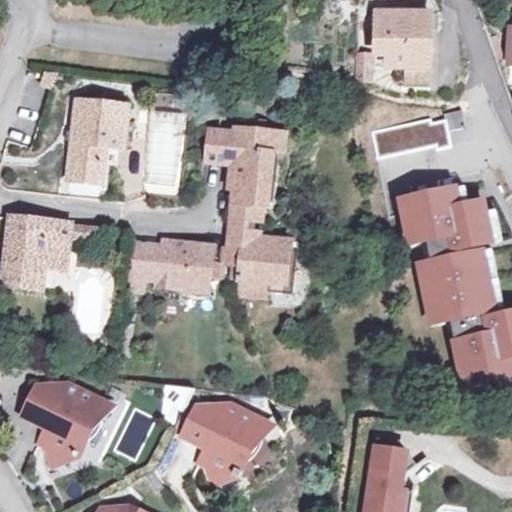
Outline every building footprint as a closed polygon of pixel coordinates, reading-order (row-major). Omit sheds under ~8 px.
[(432,70),(433,17),(381,15),(380,55),(391,56),(390,69),(408,69),(432,70)] [(372,58),(360,58),(360,84),(372,84),(372,58)] [(431,85),(432,70),(408,69),(407,85),(431,85)] [(55,77),(45,76),(41,89),(50,91),(55,77)] [(125,152),(130,108),(79,102),(69,182),(101,186),(106,150),(125,152)] [(464,112),(445,116),(446,121),(447,121),(450,132),(467,129),(464,112)] [(432,120),(372,132),(377,160),(436,148),(437,152),(453,149),(450,132),(447,121),(446,121),(433,124),(432,120)] [(253,121),(251,130),(264,132),(265,122),(253,121)] [(235,189),(232,221),(248,222),(249,207),(265,209),(269,210),(274,152),(276,133),(264,132),(251,130),(236,129),(236,136),(209,133),(206,162),(232,164),(230,188),(235,189)] [(276,133),(274,152),(285,153),(286,134),(276,133)] [(467,188),(456,190),(460,209),(471,207),(467,188)] [(456,190),(402,201),(411,245),(442,239),(450,237),(453,252),(455,252),(493,244),(487,214),(485,204),(471,207),(460,209),(456,190)] [(264,224),(265,209),(249,207),(248,222),(264,224)] [(487,214),(491,236),(502,234),(497,212),(487,214)] [(69,240),(71,226),(17,221),(13,246),(8,246),(3,287),(37,290),(41,268),(66,270),(69,240)] [(232,221),(231,231),(247,232),(248,222),(232,221)] [(71,226),(69,240),(99,243),(101,228),(71,226)] [(247,232),(231,231),(227,264),(243,266),(241,294),(268,296),(269,283),(289,285),(293,241),(261,238),(261,233),(247,232)] [(502,234),(491,236),(493,244),(503,242),(502,234)] [(450,237),(442,239),(445,254),(453,252),(450,237)] [(162,251),(133,248),(129,291),(144,292),(145,278),(159,279),(158,285),(209,291),(213,250),(163,244),(162,251)] [(445,254),(431,257),(432,264),(455,260),(455,252),(453,252),(445,254)] [(495,259),(493,252),(483,254),(485,261),(495,259)] [(432,264),(420,267),(432,325),(496,312),(494,304),(485,261),(483,254),(455,260),(432,264)] [(504,302),(495,259),(485,261),(494,304),(504,302)] [(269,283),(268,296),(288,298),(289,285),(269,283)] [(505,310),(504,302),(494,304),(496,312),(505,310)] [(490,337),(455,344),(465,388),(497,381),(504,380),(511,378),(511,316),(487,321),(490,337)] [(460,326),(462,335),(468,333),(466,324),(460,326)] [(504,380),(497,381),(499,392),(507,390),(504,380)] [(198,391),(167,388),(163,416),(172,420),(180,404),(189,409),(198,391)] [(50,432),(44,442),(54,448),(52,452),(56,467),(80,460),(98,423),(115,410),(73,389),(40,389),(26,420),(50,432)] [(235,408),(200,409),(185,438),(209,450),(204,460),(213,465),(210,471),(215,487),(241,478),(259,441),(277,431),(235,408)] [(399,446),(380,443),(373,509),(379,510),(379,511),(409,511),(415,511),(417,494),(403,492),(404,486),(399,485),(421,467),(402,444),(399,446)]
